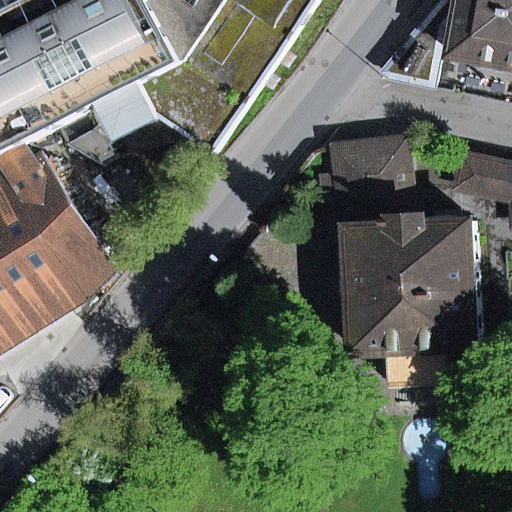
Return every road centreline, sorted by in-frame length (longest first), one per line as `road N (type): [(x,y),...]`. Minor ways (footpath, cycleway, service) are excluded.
road 1 (residential): [(0,474),(322,85)]
road 2 (residential): [(322,85),(511,128)]
